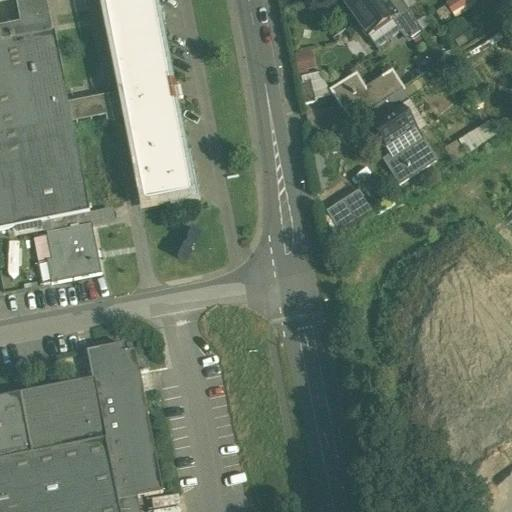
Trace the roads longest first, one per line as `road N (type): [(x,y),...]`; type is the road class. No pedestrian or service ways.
road 1 (residential): [(297,284),(0,338)]
road 2 (unclassified): [(297,284),(250,0)]
road 3 (unclassified): [(340,511),(297,284)]
